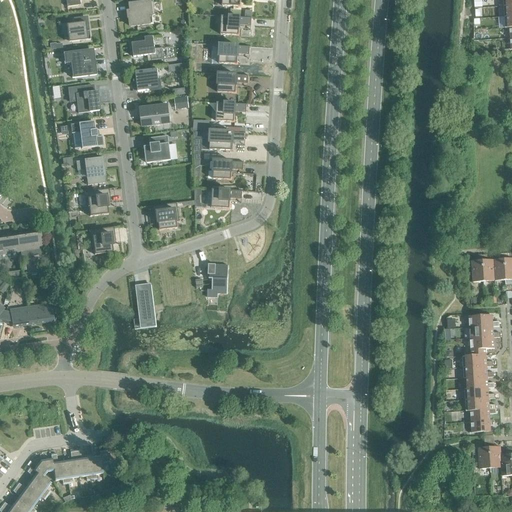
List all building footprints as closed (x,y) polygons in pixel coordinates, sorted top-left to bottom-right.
[(130,12),(128,12),(128,19),(129,18),(130,27),(153,24),(152,16),(155,16),(153,2),(130,5),(130,12)] [(221,17),(220,35),(238,36),(239,26),(250,26),(251,19),(252,19),(245,18),(221,17)] [(85,23),(66,25),(67,34),(70,34),(71,43),(90,40),(89,31),(86,32),(85,23)] [(132,44),(133,58),(151,56),(151,62),(163,60),(162,49),(154,49),(153,37),(145,38),(145,42),(132,44)] [(220,46),(219,64),(237,65),(238,55),(249,55),(249,48),(250,48),(250,47),(220,46)] [(64,54),(65,63),(71,63),(73,79),(94,76),(91,51),(64,54)] [(186,64),(168,66),(169,73),(187,71),(186,64)] [(135,73),(138,93),(159,90),(157,70),(135,73)] [(216,75),(215,86),(217,86),(217,93),(235,94),(236,83),(247,84),(248,76),(216,75)] [(93,93),(92,86),(68,89),(69,103),(76,102),(78,114),(99,111),(98,104),(97,99),(96,93),(93,93)] [(187,98),(174,99),(175,110),(188,108),(187,98)] [(216,104),(216,122),(234,123),(234,112),(246,113),(246,106),(247,106),(247,105),(216,104)] [(140,109),(142,127),(170,124),(167,106),(140,109)] [(70,125),(71,135),(72,135),(71,134),(72,134),(74,149),(81,148),(81,150),(103,147),(103,146),(102,137),(96,138),(96,130),(94,131),(93,123),(93,122),(70,125)] [(202,132),(193,132),(193,137),(194,149),(194,161),(195,161),(200,161),(201,161),(202,132)] [(210,132),(209,150),(214,151),(232,152),(233,141),(244,142),(245,135),(246,135),(246,134),(215,132),(210,132)] [(144,148),(147,164),(170,161),(167,137),(155,139),(156,145),(151,146),(151,147),(144,148)] [(72,165),(71,157),(62,158),(63,167),(72,165)] [(76,171),(85,170),(87,186),(105,184),(103,166),(105,166),(104,159),(75,162),(76,171)] [(213,161),(212,180),(231,181),(231,170),(243,171),(243,163),(213,161)] [(86,211),(88,211),(89,217),(107,215),(106,204),(110,204),(108,189),(83,193),(86,211)] [(212,190),(211,208),(229,209),(230,199),(241,200),(242,192),(212,190)] [(179,222),(177,204),(152,207),(154,221),(158,221),(159,231),(177,229),(177,222),(179,222)] [(91,249),(93,249),(94,255),(112,253),(111,243),(115,242),(113,228),(88,231),(91,249)] [(38,231),(15,235),(18,252),(41,249),(38,231)] [(0,254),(18,252),(15,235),(0,237),(0,254)] [(508,254),(503,255),(505,281),(511,280),(511,260),(508,260),(508,254)] [(499,261),(493,261),(494,282),(505,281),(503,255),(499,255),(499,261)] [(483,282),(482,256),(477,256),(478,262),(471,263),(472,283),(483,282)] [(487,256),(482,256),(483,282),(494,282),(493,261),(487,262),(487,256)] [(208,290),(207,298),(217,299),(218,295),(227,295),(227,281),(228,266),(216,266),(208,265),(208,276),(210,276),(210,279),(209,279),(209,280),(212,280),(212,291),(208,290)] [(144,291),(136,292),(140,323),(155,321),(151,286),(143,287),(144,291)] [(49,305),(26,309),(29,326),(52,323),(49,305)] [(6,312),(3,324),(12,326),(13,328),(29,326),(26,309),(10,311),(10,313),(6,312)] [(468,318),(469,329),(490,328),(492,328),(499,327),(499,322),(492,323),(492,316),(468,318)] [(455,320),(447,321),(447,329),(455,328),(455,320)] [(469,329),(470,340),(491,338),(491,339),(493,339),(499,338),(499,333),(493,333),(492,328),(490,328),(469,329)] [(470,340),(471,357),(483,357),(486,357),(485,350),(494,349),(493,339),(491,339),(491,338),(470,340)] [(464,357),(465,368),(484,367),(484,368),(486,367),(493,367),(492,362),(486,362),(486,357),(483,357),(471,357),(464,357)] [(453,360),(444,361),(445,369),(453,369),(453,360)] [(465,368),(466,379),(485,378),(487,378),(493,378),(493,373),(487,373),(486,367),(484,368),(484,367),(465,368)] [(466,379),(466,390),(486,389),(488,389),(494,389),(494,384),(487,384),(487,378),(485,378),(466,379)] [(466,390),(467,401),(486,400),(488,400),(495,399),(494,394),(488,395),(488,389),(486,389),(466,390)] [(468,412),(470,412),(470,411),(496,410),(495,405),(489,405),(488,400),(486,400),(467,401),(468,412)] [(470,412),(470,422),(492,421),(492,420),(490,420),(489,415),(496,415),(496,410),(470,411),(470,412)] [(492,421),(470,422),(471,434),(483,433),(484,437),(493,437),(493,432),(490,432),(490,426),(492,426),(492,421)] [(479,470),(490,469),(488,443),(484,443),(484,449),(478,450),(479,470)] [(490,469),(500,469),(501,469),(500,459),(501,459),(500,456),(500,448),(493,449),(493,443),(488,443),(490,469)] [(95,457),(88,458),(91,481),(96,480),(95,476),(103,474),(101,465),(99,452),(99,448),(93,448),(95,457)] [(501,469),(500,469),(501,477),(511,476),(511,473),(511,450),(506,450),(506,456),(500,456),(501,459),(500,459),(501,469)] [(71,461),(64,462),(67,485),(72,484),(71,479),(79,478),(75,451),(70,452),(71,461)] [(79,451),(75,451),(79,478),(86,477),(86,482),(91,481),(88,458),(81,459),(79,451)] [(111,451),(99,452),(101,465),(107,464),(113,468),(120,458),(111,451)] [(50,455),(51,460),(51,459),(53,472),(54,482),(62,481),(62,485),(67,485),(64,462),(57,463),(56,454),(50,455)] [(40,461),(33,470),(32,471),(43,478),(47,473),(53,472),(51,459),(51,460),(40,461)] [(33,477),(29,483),(47,497),(50,493),(46,490),(51,484),(43,478),(32,471),(33,470),(29,468),(26,472),(33,477)] [(17,483),(14,487),(36,503),(40,498),(44,501),(47,497),(29,483),(25,489),(17,483)] [(19,497),(14,502),(27,511),(35,511),(36,511),(32,509),(36,503),(14,487),(11,491),(19,497)] [(3,503),(0,507),(7,511),(27,511),(14,502),(10,508),(3,503)]
